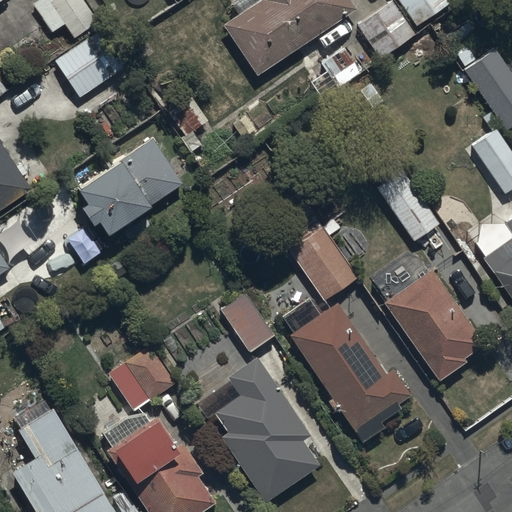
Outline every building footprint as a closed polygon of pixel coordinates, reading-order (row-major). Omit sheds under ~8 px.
[(34,0),(32,1),(51,30),(64,21),(74,35),(98,19),(85,0),(34,0)] [(231,0),(237,9),(222,19),(257,70),(356,4),(353,0),(231,0)] [(392,0),(385,0),(356,20),(379,54),(414,30),(392,0)] [(399,0),(415,24),(450,0),(399,0)] [(122,65),(121,63),(128,58),(122,50),(115,55),(97,28),(55,57),(80,94),(122,65)] [(511,69),(493,43),(461,66),(505,127),(511,121),(511,69)] [(511,185),(511,148),(496,124),(470,141),(503,191),(511,185)] [(121,153),(78,182),(86,194),(81,197),(93,214),(97,211),(107,226),(182,177),(154,134),(122,155),(121,153)] [(15,160),(0,138),(0,203),(30,183),(22,170),(25,168),(18,158),(15,160)] [(402,167),(376,185),(412,238),(438,219),(402,167)] [(511,214),(505,220),(511,228),(511,231),(484,254),(511,290),(511,214)] [(288,246),(324,297),(357,273),(322,222),(288,246)] [(0,248),(0,271),(11,265),(0,248)] [(429,265),(383,298),(439,375),(466,356),(464,352),(483,338),(429,265)] [(245,288),(220,305),(249,349),(274,332),(245,288)] [(280,311),(292,329),(289,331),(362,438),(385,422),(381,416),(400,403),(397,399),(412,389),(394,362),(385,368),(337,299),(320,310),(308,292),(280,311)] [(150,342),(108,371),(134,407),(175,377),(150,342)] [(231,375),(206,392),(229,426),(220,432),(265,496),(319,458),(303,435),(310,430),(256,352),(229,371),(231,375)] [(36,451),(11,465),(37,511),(70,511),(72,511),(118,511),(54,400),(19,420),(36,451)] [(103,430),(111,442),(105,446),(150,511),(194,511),(214,498),(196,472),(202,467),(178,432),(174,435),(157,410),(148,416),(140,404),(103,430)]
